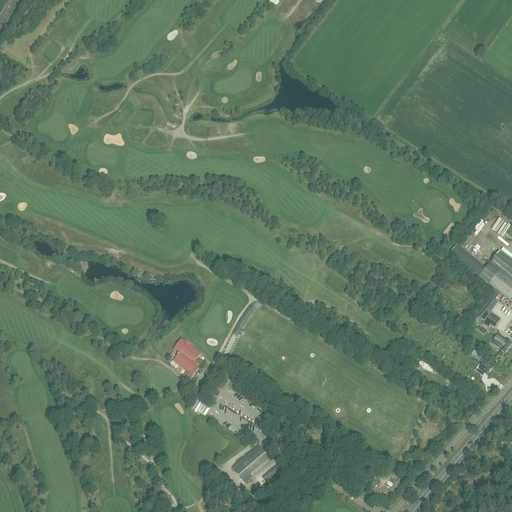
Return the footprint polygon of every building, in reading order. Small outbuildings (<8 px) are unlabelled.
[(486,268),(457,245),(450,253),(479,277),(480,276),(511,301),(511,261),(499,251),(486,268)] [(249,302),(227,338),(234,342),(257,306),(249,302)] [(495,329),(499,323),(501,320),(487,312),(485,315),(483,318),(482,320),(485,322),(484,323),(495,329)] [(505,353),(511,343),(498,333),(492,343),(501,349),(501,350),(505,353)] [(184,342),(182,340),(177,346),(182,350),(179,354),(178,354),(177,355),(178,355),(174,361),(187,371),(183,376),(189,381),(198,368),(196,367),(196,366),(198,363),(195,361),(200,354),(190,346),(191,345),(185,341),(184,342)] [(479,360),(483,355),(474,349),(471,354),(475,357),(475,358),(479,360)] [(487,375),(492,368),(484,362),(478,370),(476,368),(474,371),(482,376),(485,373),(487,375)] [(199,411),(203,405),(196,400),(190,408),(196,412),(197,410),(199,411)] [(259,445),(240,462),(234,467),(232,468),(245,484),(253,477),(272,461),(260,447),(259,445)] [(267,482),(280,471),(276,466),(263,478),(267,482)]
